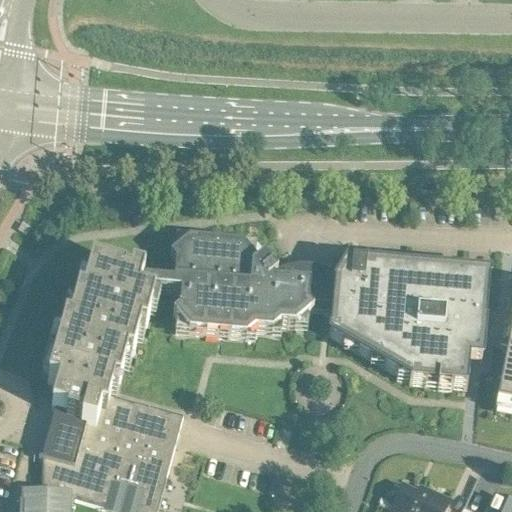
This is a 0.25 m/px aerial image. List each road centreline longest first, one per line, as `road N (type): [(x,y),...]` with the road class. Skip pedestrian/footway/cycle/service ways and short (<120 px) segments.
road 1 (primary): [(0,111),(197,128),(511,126)]
road 2 (unclassified): [(216,0),(255,19),(511,18)]
road 3 (residential): [(346,511),(378,448),(411,442),(511,465)]
